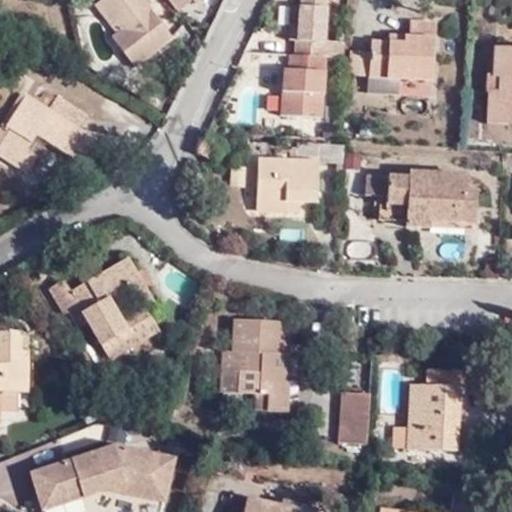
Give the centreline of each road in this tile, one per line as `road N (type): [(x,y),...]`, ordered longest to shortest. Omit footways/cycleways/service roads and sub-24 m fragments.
road 1 (residential): [(137,189),(194,249),(288,287),(388,304),(511,304)]
road 2 (residential): [(137,189),(218,73),(252,0)]
road 3 (residential): [(0,258),(137,189)]
